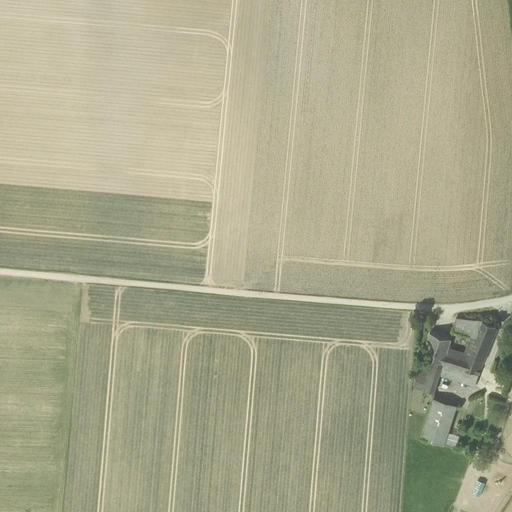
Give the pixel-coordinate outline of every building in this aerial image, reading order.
[(448,347),(443,362),(478,373),(498,326),(482,320),(456,317),(452,330),(471,335),(465,353),(448,347)] [(423,356),(443,362),(448,347),(451,338),(430,332),(423,356)] [(440,372),(443,362),(423,356),(414,385),(434,392),(434,391),(440,372)] [(441,375),(475,385),(478,373),(443,362),(440,372),(441,375)] [(421,437),(444,444),(445,442),(448,432),(456,406),(433,399),(421,437)] [(459,435),(448,432),(445,442),(456,446),(459,435)]
